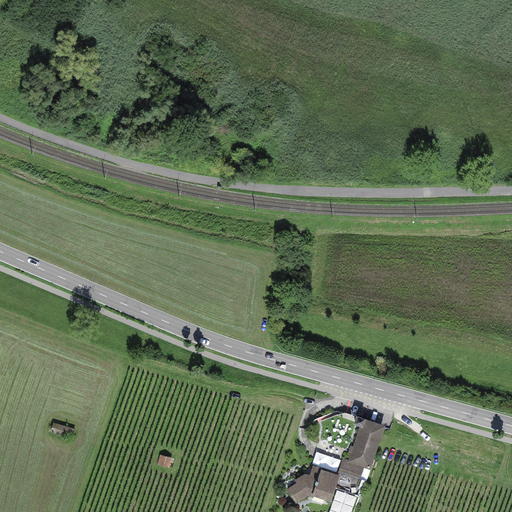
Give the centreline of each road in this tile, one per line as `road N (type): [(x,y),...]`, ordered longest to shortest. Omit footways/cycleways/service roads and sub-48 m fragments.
road 1 (primary): [(0,251),(250,353),(511,426)]
road 2 (track): [(511,192),(310,193),(191,178),(96,155),(0,119)]
road 3 (track): [(0,316),(238,392),(273,392),(318,406)]
